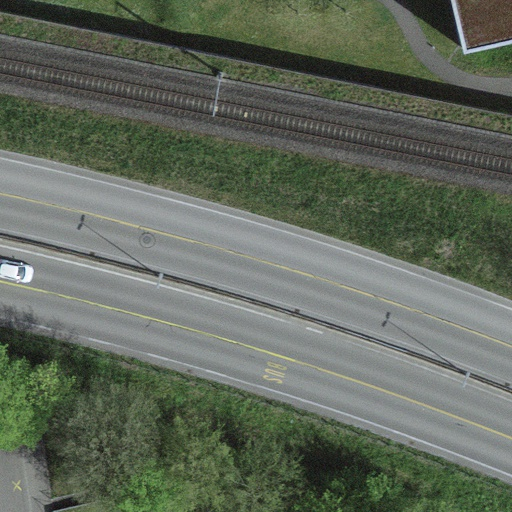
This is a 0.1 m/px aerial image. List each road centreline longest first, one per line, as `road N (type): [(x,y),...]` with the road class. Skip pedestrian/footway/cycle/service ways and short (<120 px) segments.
road 1 (secondary): [(0,281),(316,368),(511,439)]
road 2 (secondary): [(511,347),(310,276),(0,193)]
